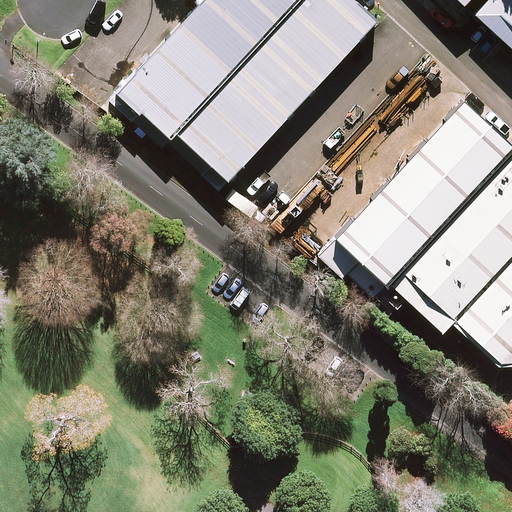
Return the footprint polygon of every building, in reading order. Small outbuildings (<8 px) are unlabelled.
[(372,0),(196,0),(126,77),(229,169),(378,5),(372,0)] [(511,0),(485,0),(474,13),(511,47),(511,0)] [(511,132),(461,87),(333,228),(384,272),(511,140),(511,132)] [(511,244),(511,150),(393,271),(445,318),(511,244)] [(511,349),(511,244),(455,308),(507,355),(511,349)]
